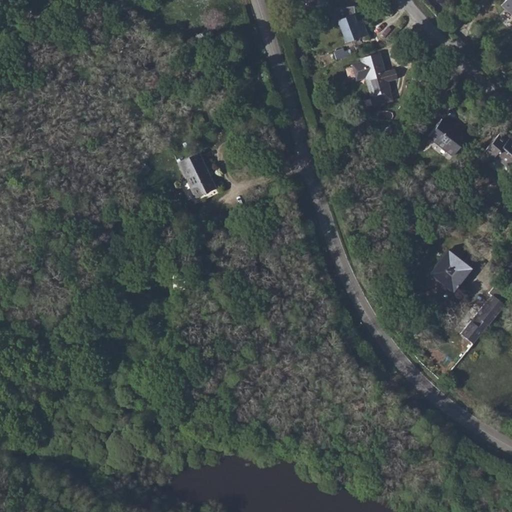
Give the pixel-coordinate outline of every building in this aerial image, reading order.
[(511,0),(505,0),(501,5),(511,15),(511,16),(511,17),(511,0)] [(337,21),(342,33),(344,32),(348,42),(367,35),(362,19),(355,22),(353,15),(355,14),(354,6),(339,8),(329,12),(333,22),(337,21)] [(384,71),(379,53),(360,58),(361,62),(352,64),(356,80),(365,77),(371,96),(390,91),(387,82),(397,79),(394,69),(384,71)] [(390,91),(371,96),(373,106),(392,100),(390,91)] [(455,129),(441,119),(428,135),(453,154),(465,139),(454,130),(455,129)] [(507,140),(500,133),(482,154),(490,161),(495,156),(511,170),(511,140),(509,138),(507,140)] [(195,198),(216,188),(198,152),(178,162),(195,198)] [(216,188),(195,198),(192,200),(194,205),(218,193),(216,188)] [(447,250),(429,273),(452,292),(471,268),(447,250)] [(201,256),(196,258),(202,272),(208,270),(201,256)] [(472,344),(509,298),(494,286),(488,293),(491,295),(460,333),(472,344)]
